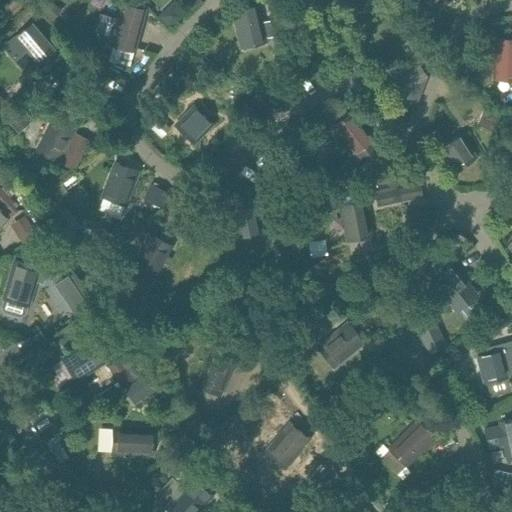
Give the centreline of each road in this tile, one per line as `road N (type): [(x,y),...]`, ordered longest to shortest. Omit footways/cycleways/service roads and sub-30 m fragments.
road 1 (residential): [(212,0),(151,52),(126,88),(122,119),(131,149),(173,181),(228,174),(357,66)]
road 2 (residential): [(391,285),(264,306),(257,320),(261,343),(373,511)]
road 3 (residential): [(423,511),(472,473),(470,448),(409,335)]
road 4 (residential): [(511,16),(454,33),(410,139)]
